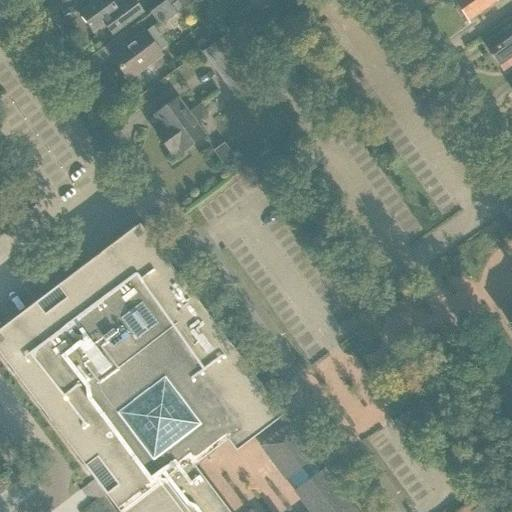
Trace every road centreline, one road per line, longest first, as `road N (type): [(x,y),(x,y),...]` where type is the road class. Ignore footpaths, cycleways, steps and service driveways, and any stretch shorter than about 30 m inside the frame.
road 1 (residential): [(22,0),(394,511)]
road 2 (residential): [(511,164),(396,0)]
road 3 (unknown): [(108,188),(0,43)]
